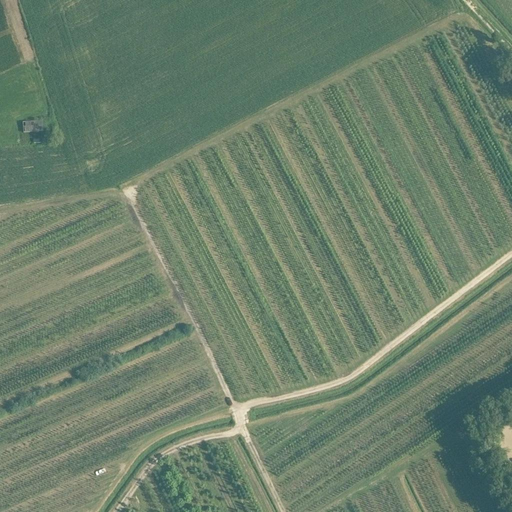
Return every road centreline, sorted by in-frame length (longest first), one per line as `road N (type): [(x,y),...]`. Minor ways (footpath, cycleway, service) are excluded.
road 1 (track): [(511,252),(352,376),(233,408),(284,511)]
road 2 (track): [(135,187),(132,204),(233,408)]
road 3 (track): [(322,511),(511,394)]
road 4 (track): [(243,430),(156,459),(116,511)]
